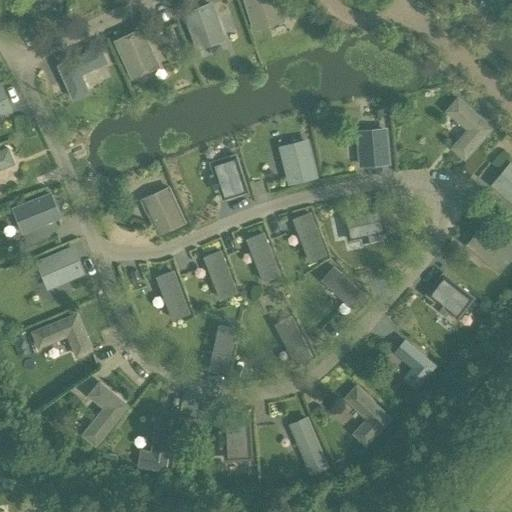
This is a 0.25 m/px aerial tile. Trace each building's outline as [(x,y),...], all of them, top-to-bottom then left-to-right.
[(245,0),(255,31),(284,22),(276,0),(245,0)] [(219,44),(226,41),(228,37),(225,30),(223,29),(213,2),(186,12),(201,49),(217,43),(219,44)] [(186,52),(179,26),(150,34),(158,60),(186,52)] [(132,78),(158,66),(141,29),(115,41),(132,78)] [(75,102),(90,96),(80,74),(106,62),(99,47),(59,66),(75,102)] [(169,87),(200,85),(198,64),(168,66),(169,87)] [(0,114),(9,111),(0,91),(0,114)] [(464,159),(480,140),(491,128),(458,99),(447,111),(459,121),(467,128),(450,148),(464,159)] [(360,165),(388,162),(385,130),(358,132),(360,165)] [(316,175),(308,143),(282,149),(289,181),(316,175)] [(0,168),(14,163),(8,148),(0,151),(0,168)] [(248,190),(235,152),(209,161),(221,199),(248,190)] [(511,200),(511,161),(509,159),(490,180),(511,200)] [(185,222),(167,183),(150,191),(148,190),(141,194),(139,198),(143,205),(145,206),(158,234),(185,222)] [(59,216),(50,194),(16,208),(25,230),(59,216)] [(347,239),(384,231),(379,204),(341,212),(347,239)] [(307,253),(322,248),(309,213),(294,219),(307,253)] [(498,271),(511,254),(511,245),(486,223),(468,244),(498,271)] [(262,233),(247,239),(263,281),(279,275),(262,233)] [(51,286),(81,273),(70,248),(40,261),(51,286)] [(205,257),(220,299),(236,293),(220,251),(205,257)] [(333,268),(322,280),(355,310),(366,298),(333,268)] [(172,319),(188,313),(172,271),(157,277),(172,319)] [(435,303),(446,311),(447,310),(457,318),(472,298),(443,274),(427,294),(436,301),(435,303)] [(92,350),(75,309),(37,324),(43,339),(66,330),(77,356),(92,350)] [(275,324),(296,363),(310,356),(290,316),(275,324)] [(209,369),(225,372),(234,329),(219,326),(209,369)] [(415,389),(435,365),(405,340),(396,352),(414,367),(403,379),(415,389)] [(96,444),(127,405),(99,383),(89,395),(105,408),(83,434),(96,444)] [(366,444),(393,415),(359,383),(346,398),(368,419),(354,433),(366,444)] [(223,421),(224,432),(222,432),(223,446),(225,446),(225,459),(251,457),(248,419),(223,421)] [(325,466),(307,419),(291,425),(303,457),(302,457),(308,472),(325,466)] [(166,470),(171,430),(155,428),(152,452),(142,451),(140,467),(166,470)]
